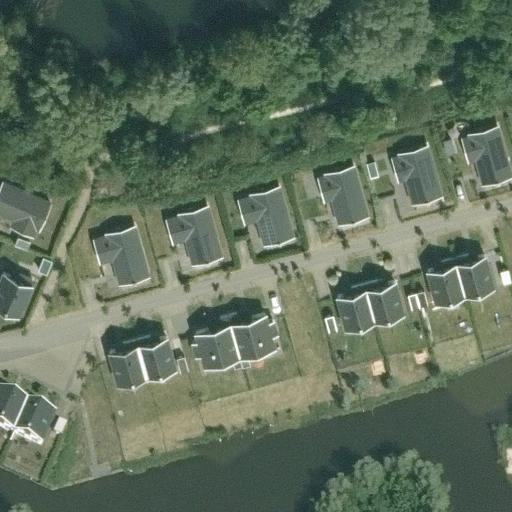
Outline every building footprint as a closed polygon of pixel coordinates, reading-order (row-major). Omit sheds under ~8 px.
[(511,171),(511,170),(498,122),(455,135),(462,161),(473,157),(480,181),(511,171)] [(440,194),(426,145),(382,158),(390,183),(401,180),(408,204),(440,194)] [(369,213),(355,164),(312,176),(319,202),(330,199),(337,222),(369,213)] [(1,176),(0,177),(0,210),(9,215),(6,223),(32,235),(49,198),(1,176)] [(297,230),(283,181),(240,193),(247,219),(258,216),(265,239),(297,230)] [(226,251),(211,202),(168,214),(175,240),(186,237),(193,260),(226,251)] [(151,270),(136,221),(93,234),(100,260),(111,256),(118,280),(151,270)] [(491,289),(483,256),(424,271),(433,304),(491,289)] [(33,281),(2,268),(0,272),(0,303),(20,312),(33,281)] [(402,310),(393,276),(332,292),(340,325),(402,310)] [(407,292),(411,307),(427,302),(423,288),(407,292)] [(274,350),(264,313),(193,331),(202,368),(274,350)] [(174,369),(165,336),(105,352),(114,385),(174,369)] [(0,426),(45,444),(59,410),(1,387),(0,388),(0,426)]
